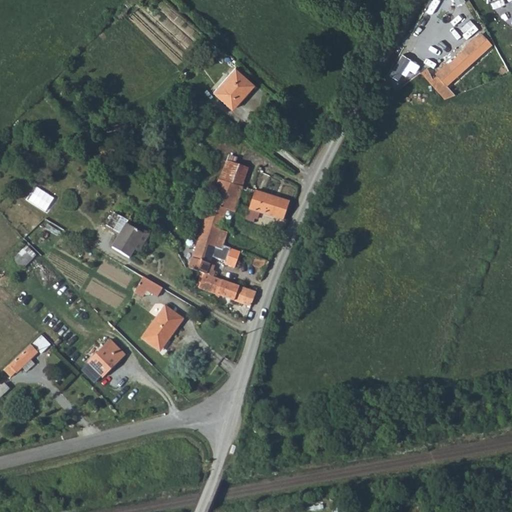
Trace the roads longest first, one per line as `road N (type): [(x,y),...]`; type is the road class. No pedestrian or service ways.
road 1 (tertiary): [(225,404),(307,192),(423,0)]
road 2 (tertiary): [(0,465),(225,404)]
